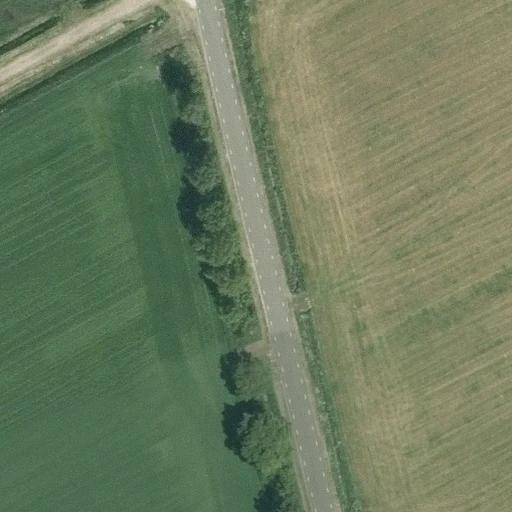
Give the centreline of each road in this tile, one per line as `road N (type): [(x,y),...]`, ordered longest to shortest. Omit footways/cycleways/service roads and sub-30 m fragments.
road 1 (unclassified): [(323,511),(205,0)]
road 2 (track): [(142,0),(0,74)]
